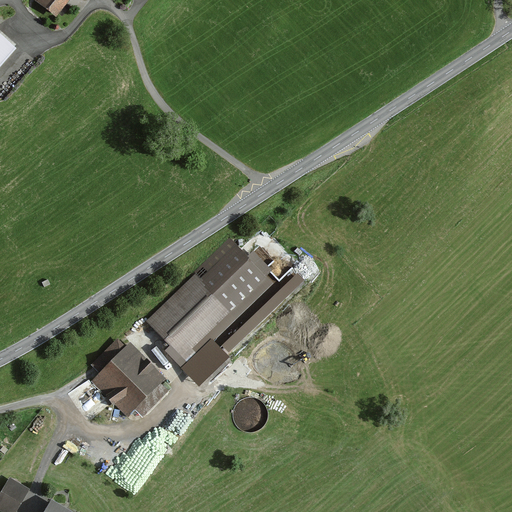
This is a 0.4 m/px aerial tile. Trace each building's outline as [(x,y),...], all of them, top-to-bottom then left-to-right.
[(32,0),(56,18),(70,0),(32,0)] [(0,76),(24,50),(0,28),(0,76)] [(187,364),(273,282),(240,247),(204,281),(198,276),(148,324),(187,364)] [(94,365),(103,375),(94,383),(131,422),(171,384),(134,345),(129,350),(120,341),(94,365)] [(0,511),(1,511),(17,511),(30,489),(10,479),(0,496),(0,511)] [(69,511),(52,501),(45,511),(69,511)]
